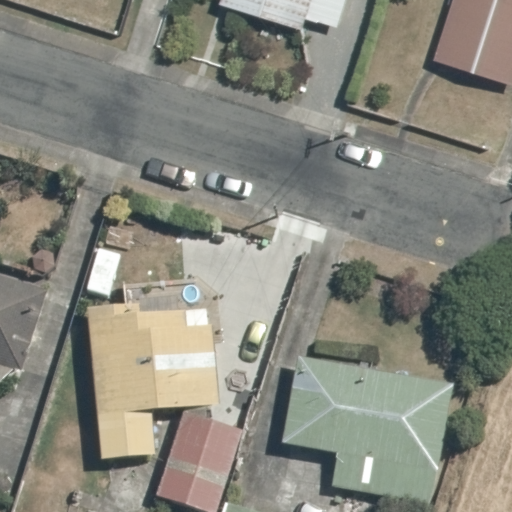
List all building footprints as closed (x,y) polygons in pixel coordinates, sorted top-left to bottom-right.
[(230,0),(228,9),(265,19),(343,41),(354,0),(230,0)] [(511,0),(459,0),(441,63),(511,83),(511,0)] [(46,290),(0,277),(0,391),(24,368),(46,290)] [(275,301),(248,299),(92,301),(103,465),(163,461),(150,507),(168,511),(220,511),(224,499),(231,501),(242,461),(275,301)] [(456,385),(299,362),(286,449),(341,457),(336,489),(438,504),(456,385)] [(220,511),(256,511),(230,504),(231,501),(224,499),(220,511)]
